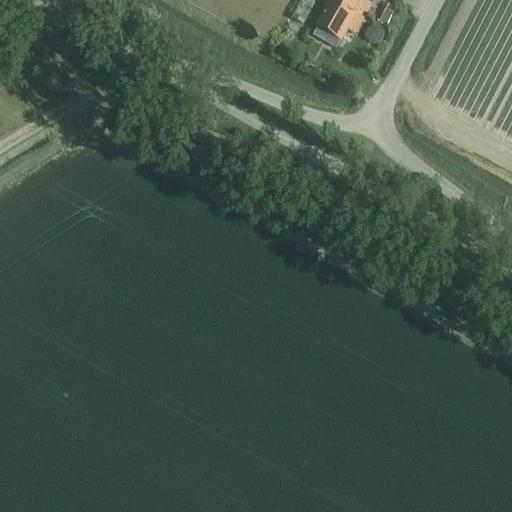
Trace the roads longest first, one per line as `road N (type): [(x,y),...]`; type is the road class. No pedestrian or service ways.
road 1 (unclassified): [(144,60),(511,266)]
road 2 (unclassified): [(144,60),(371,127)]
road 3 (unclassified): [(371,127),(511,243)]
road 4 (unclassified): [(371,127),(436,0)]
road 5 (unclassified): [(144,60),(35,0)]
